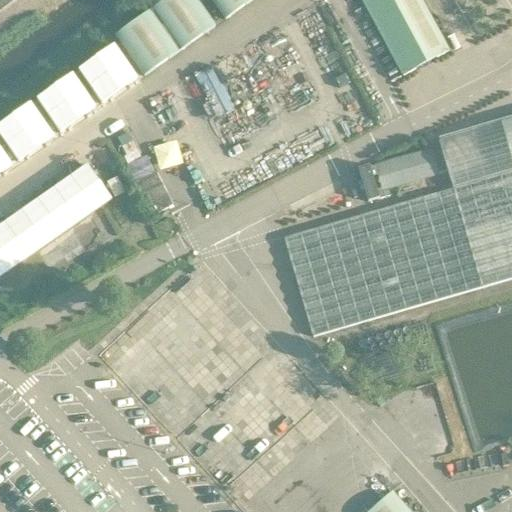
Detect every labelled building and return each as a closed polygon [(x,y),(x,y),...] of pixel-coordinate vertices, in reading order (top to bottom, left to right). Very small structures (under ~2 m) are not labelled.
[(144,77),(215,28),(195,0),(167,0),(115,36),(144,77)] [(254,0),(210,0),(225,21),(254,0)] [(449,52),(420,0),(360,0),(402,78),(449,52)] [(511,117),(438,139),(452,190),(284,239),(313,338),(511,280),(511,117)] [(369,167),(358,170),(368,203),(390,197),(388,190),(437,175),(430,151),(375,167),(375,169),(369,167)] [(156,174),(134,185),(151,218),(172,207),(156,174)] [(408,511),(391,493),(369,511),(408,511)]
